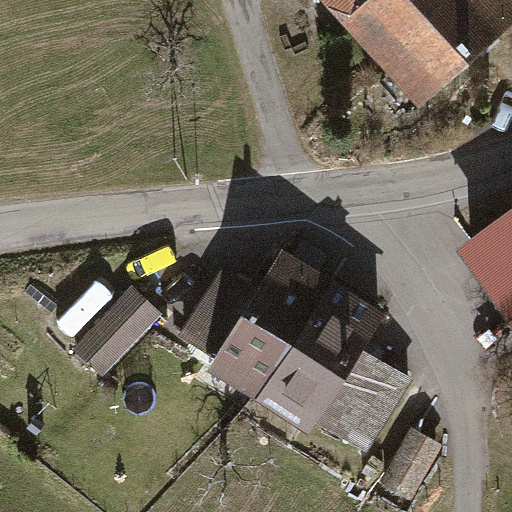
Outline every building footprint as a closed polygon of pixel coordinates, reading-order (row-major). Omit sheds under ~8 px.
[(511,25),(511,0),(321,0),(417,108),(511,25)] [(511,214),(455,257),(511,331),(511,214)] [(313,424),(368,459),(413,388),(355,352),(379,314),(282,252),(257,289),(225,269),(180,340),(215,362),(208,373),(306,435),(313,424)] [(160,322),(129,292),(74,350),(105,379),(160,322)] [(442,452),(411,434),(392,467),(378,459),(363,486),(397,505),(401,497),(413,503),(442,452)]
